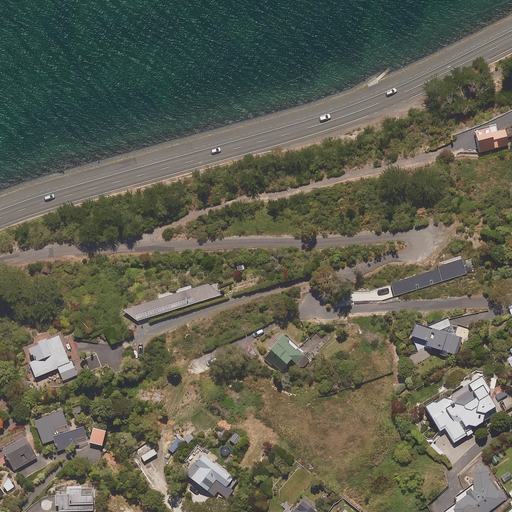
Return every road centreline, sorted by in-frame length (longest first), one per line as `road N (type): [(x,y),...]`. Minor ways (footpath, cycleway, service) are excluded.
road 1 (secondary): [(391,97),(0,218)]
road 2 (secondary): [(511,39),(391,97)]
road 3 (residential): [(511,66),(420,104),(391,97)]
